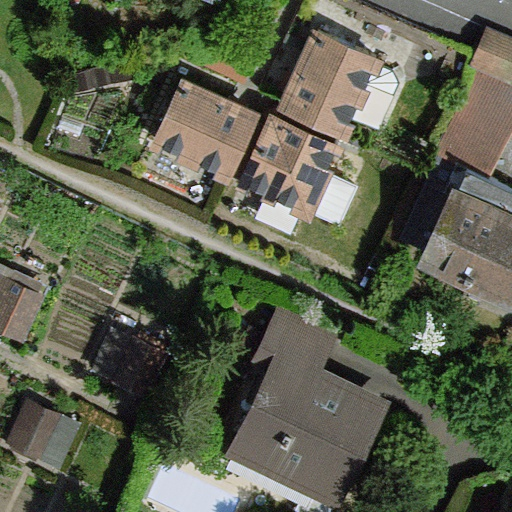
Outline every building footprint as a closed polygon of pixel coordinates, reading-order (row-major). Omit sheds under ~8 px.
[(320,28),(287,101),(346,127),(352,113),(376,59),(378,55),(320,28)] [(478,53),(475,60),(485,64),(511,76),(511,38),(489,28),(478,53)] [(376,59),(352,113),(380,127),(401,80),(396,68),(376,59)] [(511,76),(485,64),(468,96),(511,118),(511,76)] [(257,112),(184,78),(157,137),(230,170),(257,112)] [(468,96),(440,151),(459,160),(484,172),(511,118),(468,96)] [(339,141),(282,115),(269,120),(245,177),(310,207),(327,169),(339,141)] [(458,194),(511,217),(511,185),(484,172),(459,160),(447,188),(458,194)] [(357,184),(327,169),(310,207),(341,220),(357,184)] [(511,217),(458,194),(432,250),(508,286),(511,278),(511,277),(511,217)] [(0,331),(24,343),(51,289),(0,264),(0,331)] [(276,360),(316,379),(339,332),(277,303),(256,350),(276,360)] [(339,493),(378,409),(316,379),(276,360),(236,446),(310,480),(339,493)] [(29,399),(7,443),(63,471),(85,427),(29,399)] [(308,511),(329,511),(339,493),(310,480),(298,507),(308,511)]
